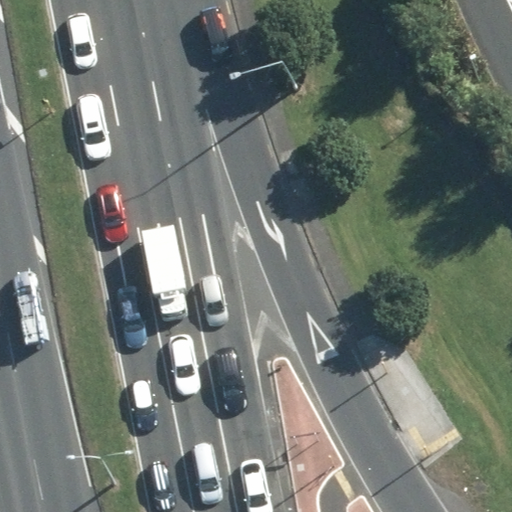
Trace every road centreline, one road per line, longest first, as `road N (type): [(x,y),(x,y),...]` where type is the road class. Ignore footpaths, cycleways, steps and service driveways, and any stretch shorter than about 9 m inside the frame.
road 1 (motorway): [(152,83),(275,300),(413,511)]
road 2 (primary): [(152,83),(238,511)]
road 3 (primary): [(48,511),(0,289)]
